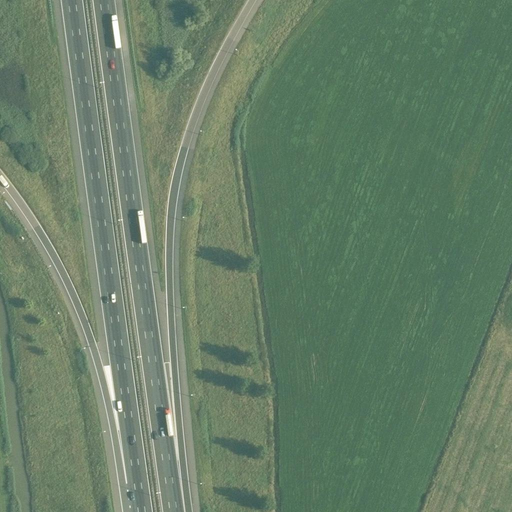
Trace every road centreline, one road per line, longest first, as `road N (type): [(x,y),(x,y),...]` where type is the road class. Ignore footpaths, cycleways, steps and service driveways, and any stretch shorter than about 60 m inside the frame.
road 1 (motorway): [(177,511),(183,479),(169,301),(172,200),(205,88),(252,0)]
road 2 (motorway): [(172,511),(103,0)]
road 3 (motorway): [(71,0),(135,484)]
road 4 (motorway): [(0,177),(80,313),(135,484)]
